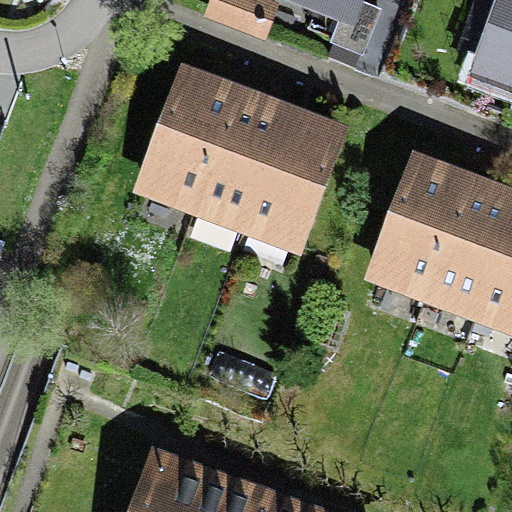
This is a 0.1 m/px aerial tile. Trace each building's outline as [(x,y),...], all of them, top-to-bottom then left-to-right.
[(272,9),(248,0),(215,0),(209,15),(262,35),(272,9)] [(358,0),(299,0),(351,20),(358,0)] [(511,0),(504,0),(479,71),(511,82),(511,0)] [(147,192),(301,249),(340,141),(315,131),(281,119),(259,111),(235,102),(213,94),(187,84),(147,192)] [(376,277),(511,325),(511,204),(494,198),(465,187),(443,179),(415,169),(376,277)] [(288,511),(149,462),(131,511),(288,511)]
